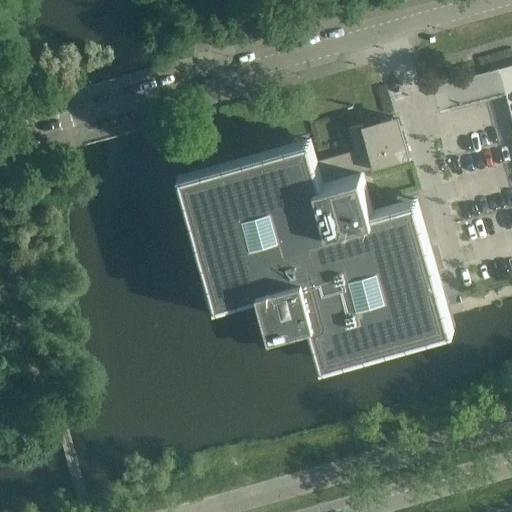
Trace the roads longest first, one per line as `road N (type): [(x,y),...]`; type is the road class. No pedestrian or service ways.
road 1 (unclassified): [(0,140),(494,0)]
road 2 (tertiary): [(511,470),(362,511)]
